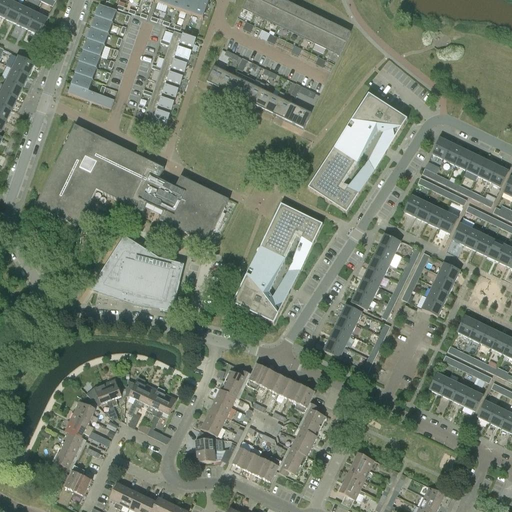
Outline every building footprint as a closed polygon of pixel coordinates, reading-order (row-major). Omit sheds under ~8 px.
[(0,0),(0,17),(4,20),(12,4),(4,0),(0,0)] [(171,0),(158,0),(157,3),(156,3),(156,4),(168,8),(171,0)] [(184,0),(171,0),(168,8),(180,12),(184,0)] [(197,0),(184,0),(180,12),(191,16),(197,0)] [(209,3),(202,0),(197,0),(191,16),(203,20),(209,3)] [(262,0),(246,0),(242,10),(255,16),(262,0)] [(276,1),(273,0),(262,0),(255,16),(267,22),(276,1)] [(288,7),(276,1),(267,22),(279,27),(288,7)] [(12,4),(4,20),(16,25),(24,9),(12,4)] [(99,6),(95,18),(113,24),(117,12),(99,6)] [(301,13),(288,7),(279,27),(291,33),(301,13)] [(24,9),(16,25),(27,31),(35,15),(24,9)] [(303,39),(313,19),(301,13),(291,33),(303,39)] [(39,37),(47,20),(35,15),(27,31),(39,37)] [(95,18),(92,29),(109,35),(113,24),(95,18)] [(325,25),(313,19),(303,39),(315,45),(325,25)] [(337,30),(325,25),(315,45),(327,51),(337,30)] [(92,29),(88,40),(105,46),(109,35),(92,29)] [(339,57),(349,36),(337,30),(327,51),(339,57)] [(192,53),(196,40),(174,32),(170,44),(170,46),(192,53)] [(88,40),(84,51),(102,57),(105,46),(88,40)] [(192,53),(170,46),(170,44),(166,42),(165,46),(169,47),(165,58),(187,66),(192,53)] [(84,51),(80,62),(98,68),(102,57),(84,51)] [(12,69),(28,77),(33,65),(18,58),(12,69)] [(165,58),(162,69),(161,71),(183,78),(187,66),(165,58)] [(243,66),(245,67),(246,66),(248,62),(246,61),(244,60),(242,59),(240,64),(240,65),(243,66)] [(80,62),(76,73),(94,79),(98,68),(80,62)] [(183,78),(161,71),(162,69),(157,67),(156,71),(160,72),(157,83),(179,91),(183,78)] [(224,72),(214,68),(207,83),(217,88),(224,72)] [(28,77),(12,69),(6,81),(22,89),(28,77)] [(234,77),(224,72),(217,88),(226,92),(234,77)] [(76,73),(72,84),(90,90),(94,79),(76,73)] [(245,77),(236,73),(234,77),(226,92),(236,97),(245,77)] [(255,82),(245,77),(236,97),(246,102),(253,86),(255,82)] [(22,89),(6,81),(1,92),(17,100),(22,89)] [(157,83),(153,94),(152,96),(174,104),(179,91),(157,83)] [(253,86),(246,102),(255,106),(263,91),(265,86),(261,83),(258,89),(253,86)] [(115,101),(89,92),(90,90),(72,84),(68,96),(111,110),(115,101)] [(272,96),(263,91),(255,106),(265,111),(272,96)] [(17,100),(1,92),(0,93),(0,105),(11,111),(17,100)] [(174,104),(152,96),(153,94),(148,93),(147,96),(152,97),(148,108),(170,116),(174,104)] [(272,96),(265,111),(275,116),(282,100),(285,95),(280,93),(277,98),(272,96)] [(309,190),(347,215),(367,185),(408,122),(370,97),(309,190)] [(284,120),(292,105),(282,100),(275,116),(284,120)] [(11,111),(0,105),(0,119),(6,123),(11,111)] [(311,115),(292,105),(284,120),(304,130),(311,115)] [(170,116),(148,108),(143,121),(166,129),(170,116)] [(65,148),(36,207),(79,228),(93,197),(90,196),(95,186),(104,191),(103,194),(143,214),(147,205),(164,213),(160,222),(208,245),(214,233),(211,231),(220,212),(223,214),(229,201),(181,178),(176,188),(159,180),(164,170),(77,128),(67,149),(65,148)] [(444,160),(451,145),(440,139),(432,155),(444,160)] [(451,145),(444,160),(455,166),(463,150),(451,145)] [(463,150),(455,166),(467,171),(474,156),(463,150)] [(474,156),(467,171),(478,177),(486,161),(474,156)] [(486,161),(478,177),(490,183),(497,167),(486,161)] [(497,167),(490,183),(501,188),(509,173),(497,167)] [(434,181),(437,175),(429,172),(426,178),(434,181)] [(445,187),(448,181),(440,177),(438,183),(445,187)] [(511,197),(511,178),(503,194),(511,197)] [(418,185),(426,189),(428,183),(420,179),(418,185)] [(457,192),(459,187),(452,183),(449,189),(457,192)] [(432,185),(429,190),(437,194),(440,188),(432,185)] [(468,198),(471,192),(463,188),(460,194),(468,198)] [(444,190),(441,196),(449,200),(451,194),(444,190)] [(480,203),(482,198),(475,194),(472,200),(480,203)] [(455,196),(452,202),(460,205),(463,199),(455,196)] [(416,218),(424,202),(412,197),(404,213),(416,218)] [(491,209),(494,203),(486,199),(483,205),(491,209)] [(424,202),(416,218),(427,224),(435,208),(424,202)] [(236,303),(277,324),(281,317),(328,225),(287,204),(236,303)] [(466,213),(474,216),(476,211),(468,207),(466,213)] [(505,220),(509,210),(502,207),(497,217),(505,220)] [(435,208),(427,224),(439,229),(447,213),(435,208)] [(480,212),(477,218),(485,222),(488,216),(480,212)] [(447,213),(439,229),(450,235),(458,219),(447,213)] [(492,218),(489,224),(497,227),(499,222),(492,218)] [(503,224),(500,229),(508,233),(511,227),(503,224)] [(464,246),(472,230),(460,225),(452,241),(464,246)] [(472,230),(464,246),(475,252),(483,236),(472,230)] [(380,247),(396,254),(401,243),(385,235),(380,247)] [(483,236),(475,252),(487,257),(495,241),(483,236)] [(125,238),(91,291),(130,306),(173,313),(185,266),(163,261),(125,238)] [(495,241),(487,257),(498,263),(506,247),(495,241)] [(374,258),(390,266),(396,254),(380,247),(374,258)] [(511,249),(506,247),(498,263),(510,268),(511,263),(511,249)] [(415,250),(411,257),(417,260),(420,253),(415,250)] [(369,270),(385,277),(390,266),(374,258),(369,270)] [(418,266),(424,269),(428,261),(422,258),(418,266)] [(415,264),(409,261),(406,269),(411,271),(415,264)] [(436,275),(439,276),(455,284),(460,272),(444,264),(444,265),(441,264),(436,275)] [(363,281),(379,289),(385,277),(369,270),(363,281)] [(413,277),(418,280),(422,272),(416,270),(413,277)] [(409,275),(404,272),(400,280),(406,283),(409,275)] [(433,287),(449,295),(455,284),(439,276),(433,287)] [(358,292),(374,300),(379,289),(363,281),(358,292)] [(407,289),(413,292),(417,284),(411,281),(407,289)] [(404,287),(398,284),(394,291),(400,294),(404,287)] [(427,299),(443,307),(449,295),(433,287),(427,299)] [(374,300),(358,292),(352,304),(368,312),(374,300)] [(401,301),(407,304),(411,296),(405,293),(401,301)] [(398,298),(393,295),(389,303),(395,306),(398,298)] [(443,307),(427,299),(422,311),(438,318),(443,307)] [(341,318),(357,325),(362,314),(346,306),(341,318)] [(393,309),(387,307),(383,314),(389,317),(393,309)] [(413,318),(417,312),(405,307),(402,313),(413,318)] [(357,325),(341,318),(335,329),(351,337),(357,325)] [(468,339),(476,323),(465,318),(457,334),(468,339)] [(480,345),(488,329),(476,323),(468,339),(480,345)] [(385,325),(381,333),(387,335),(391,328),(385,325)] [(351,337),(335,329),(330,341),(345,348),(351,337)] [(491,350),(499,335),(488,329),(480,345),(491,350)] [(385,339),(379,336),(376,335),(372,342),(381,347),(385,339)] [(503,356),(511,340),(499,335),(491,350),(503,356)] [(511,360),(511,340),(503,356),(511,360)] [(324,352),(339,360),(340,360),(345,348),(330,341),(324,352)] [(379,351),(373,348),(370,356),(376,358),(379,351)] [(459,359),(462,353),(454,349),(451,355),(459,359)] [(470,364),(473,359),(466,355),(463,361),(470,364)] [(443,363),(451,366),(454,361),(446,357),(443,363)] [(374,362),(368,359),(364,367),(370,370),(374,362)] [(482,370),(485,364),(477,361),(474,366),(482,370)] [(457,362),(455,368),(462,372),(465,366),(457,362)] [(246,387),(253,390),(256,392),(259,387),(258,386),(266,370),(256,365),(246,387)] [(493,376),(496,370),(488,366),(486,372),(493,376)] [(469,368),(466,374),(474,378),(477,372),(469,368)] [(276,375),(266,370),(258,386),(259,387),(268,391),(276,375)] [(248,375),(242,372),(240,377),(230,372),(220,392),(236,400),(248,375)] [(505,381),(508,376),(500,372),(497,377),(505,381)] [(480,374),(478,379),(485,383),(488,377),(480,374)] [(286,380),(276,375),(268,391),(278,396),(286,380)] [(441,396),(449,381),(437,375),(429,391),(441,396)] [(127,388),(126,397),(130,397),(129,398),(136,401),(133,407),(136,408),(137,409),(147,387),(143,385),(144,382),(139,379),(136,385),(129,382),(129,388),(127,388)] [(278,396),(285,399),(288,401),(295,384),(286,380),(278,396)] [(115,400),(122,398),(115,381),(105,385),(114,408),(118,406),(115,400)] [(449,381),(441,396),(452,402),(460,386),(449,381)] [(305,389),(300,387),(295,384),(288,401),(297,405),(305,389)] [(491,390),(499,394),(502,388),(494,384),(491,390)] [(119,420),(114,408),(105,385),(94,389),(101,406),(107,403),(109,409),(110,409),(111,412),(105,415),(113,422),(119,420)] [(460,386),(452,402),(464,408),(472,392),(460,386)] [(147,387),(137,409),(139,410),(141,411),(144,405),(149,407),(157,391),(147,387)] [(150,408),(148,412),(153,414),(152,416),(156,418),(167,396),(164,395),(165,392),(158,389),(157,391),(149,407),(150,408)] [(305,415),(315,394),(305,389),(297,405),(294,410),(305,415)] [(501,402),(508,405),(511,396),(511,393),(506,390),(503,396),(501,402)] [(236,400),(220,392),(215,402),(232,409),(236,400)] [(472,392),(464,408),(475,413),(483,397),(472,392)] [(156,418),(160,420),(163,414),(169,417),(177,401),(167,396),(156,418)] [(232,409),(215,402),(211,411),(227,419),(232,409)] [(74,413),(90,421),(96,424),(98,420),(93,417),(95,411),(79,403),(74,413)] [(489,424),(497,408),(485,403),(478,418),(489,424)] [(313,406),(307,418),(301,431),(317,438),(326,419),(316,414),(319,409),(313,406)] [(497,408),(489,424),(501,430),(508,414),(497,408)] [(227,419),(211,411),(206,421),(222,429),(227,419)] [(70,423),(92,433),(94,429),(88,426),(90,421),(74,413),(70,423)] [(511,415),(508,414),(501,430),(511,435),(511,415)] [(136,416),(134,415),(133,418),(131,420),(128,427),(135,430),(141,418),(136,416)] [(217,439),(221,430),(222,429),(206,421),(201,431),(217,439)] [(65,433),(63,434),(79,442),(84,441),(81,440),(84,434),(90,437),(92,433),(70,423),(65,433)] [(147,436),(150,430),(140,426),(138,431),(145,435),(147,436)] [(163,436),(160,434),(154,432),(154,431),(155,428),(152,426),(150,430),(147,436),(159,442),(160,442),(160,441),(163,436)] [(296,441),(312,448),(317,438),(301,431),(296,441)] [(200,433),(196,442),(197,453),(215,452),(223,451),(222,441),(218,441),(200,433)] [(79,442),(63,434),(49,463),(59,468),(57,473),(63,476),(77,446),(79,442)] [(99,445),(107,448),(111,441),(103,438),(99,445)] [(312,448),(296,441),(291,450),(307,458),(312,448)] [(98,459),(100,455),(88,449),(86,454),(98,459)] [(240,449),(232,465),(242,470),(249,454),(240,449)] [(291,450),(285,463),(279,475),(285,478),(288,473),(298,478),(307,458),(291,450)] [(233,453),(229,451),(226,451),(221,462),(227,465),(233,453)] [(215,452),(197,453),(197,465),(215,463),(215,452)] [(251,475),(259,459),(249,454),(242,470),(251,475)] [(353,465),(369,472),(374,462),(358,454),(353,465)] [(282,463),(274,459),(271,458),(269,463),(261,479),(271,485),(282,463)] [(261,479),(269,463),(259,459),(251,475),(261,479)] [(349,474),(365,482),(369,472),(353,465),(349,474)] [(75,493),(82,477),(85,472),(74,467),(64,488),(75,493)] [(360,492),(365,482),(349,474),(344,484),(360,492)] [(400,480),(397,486),(401,488),(402,487),(404,482),(406,478),(402,476),(400,480)] [(82,477),(75,493),(84,498),(92,482),(82,477)] [(355,502),(361,504),(364,498),(365,494),(360,492),(344,484),(339,494),(355,502)] [(118,510),(120,506),(127,490),(117,485),(109,501),(116,504),(115,508),(118,510)] [(424,499),(440,507),(445,497),(429,489),(424,499)] [(129,511),(137,495),(127,490),(120,506),(118,510),(121,511),(123,508),(129,511)] [(132,511),(140,511),(147,499),(137,495),(129,511),(132,511)] [(377,496),(376,499),(380,501),(384,503),(386,499),(387,498),(387,497),(383,495),(383,496),(382,498),(377,496)] [(152,511),(157,504),(156,504),(147,499),(140,511),(152,511)] [(164,511),(169,504),(159,499),(156,504),(157,504),(152,511),(164,511)] [(419,509),(426,511),(437,511),(440,507),(424,499),(419,509)] [(344,500),(342,504),(351,508),(353,504),(344,500)] [(380,501),(375,511),(376,511),(379,511),(384,503),(380,501)]
